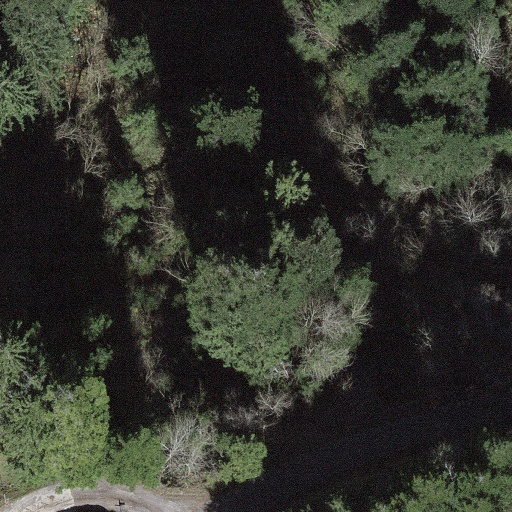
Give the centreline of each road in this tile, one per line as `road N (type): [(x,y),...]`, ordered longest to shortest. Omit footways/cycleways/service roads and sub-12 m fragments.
road 1 (track): [(511,401),(312,464),(224,511)]
road 2 (track): [(152,511),(69,495),(23,511)]
